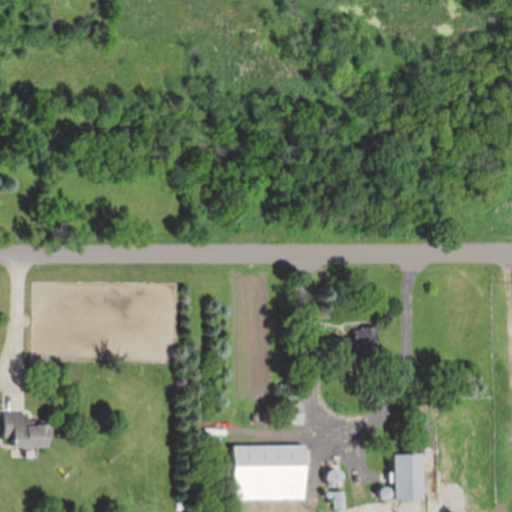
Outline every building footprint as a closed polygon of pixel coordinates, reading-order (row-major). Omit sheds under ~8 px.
[(354,335),(324,336),(325,356),(356,355),(356,362),(378,361),(377,328),(354,329),(354,335)] [(284,424),(302,424),(302,407),(284,407),(284,424)] [(5,414),(5,439),(13,439),(13,449),(48,449),(48,426),(27,426),(27,414),(5,414)] [(232,501),(306,500),(305,446),(232,446),(232,501)] [(421,455),(393,455),(393,500),(421,500),(421,455)]
